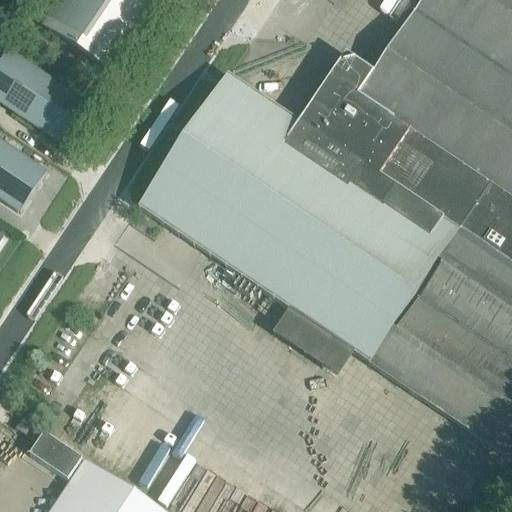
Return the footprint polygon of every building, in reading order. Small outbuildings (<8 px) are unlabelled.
[(164,0),(62,0),(42,30),(112,77),(164,0)] [(228,79),(139,212),(290,314),(354,357),(511,463),(511,0),(425,0),(374,77),(349,60),(302,129),(228,79)] [(262,65),(264,54),(239,51),(238,62),(262,65)] [(0,64),(0,107),(63,150),(90,110),(7,54),(0,64)] [(233,63),(232,74),(256,77),(258,66),(233,63)] [(0,145),(0,203),(19,217),(46,176),(0,145)] [(45,281),(32,306),(42,311),(55,286),(45,281)] [(257,321),(261,311),(228,297),(224,307),(257,321)] [(135,315),(130,352),(142,354),(147,316),(135,315)] [(187,354),(200,352),(197,326),(184,328),(187,354)] [(221,374),(210,373),(205,414),(216,415),(220,376),(225,377),(224,385),(231,386),(235,352),(224,351),(221,374)] [(171,356),(169,380),(180,381),(181,356),(171,356)] [(247,410),(258,410),(259,368),(248,368),(247,410)] [(123,401),(112,415),(129,428),(139,414),(123,401)] [(321,414),(317,447),(329,448),(333,415),(321,414)] [(33,443),(41,432),(24,421),(16,432),(33,443)] [(268,421),(264,451),(277,453),(282,423),(268,421)] [(106,424),(98,438),(108,443),(116,430),(106,424)] [(457,433),(443,460),(454,465),(468,439),(457,433)] [(152,436),(111,464),(121,480),(165,511),(178,511),(204,495),(210,499),(190,511),(235,511),(244,502),(238,494),(221,505),(238,483),(212,500),(218,492),(208,476),(212,473),(204,460),(194,467),(152,436)] [(68,484),(83,463),(44,437),(30,459),(68,484)] [(311,473),(317,447),(306,445),(300,470),(311,473)] [(156,511),(85,464),(53,511),(156,511)] [(347,503),(350,469),(339,468),(336,501),(347,503)] [(451,487),(445,497),(465,509),(471,499),(451,487)]
